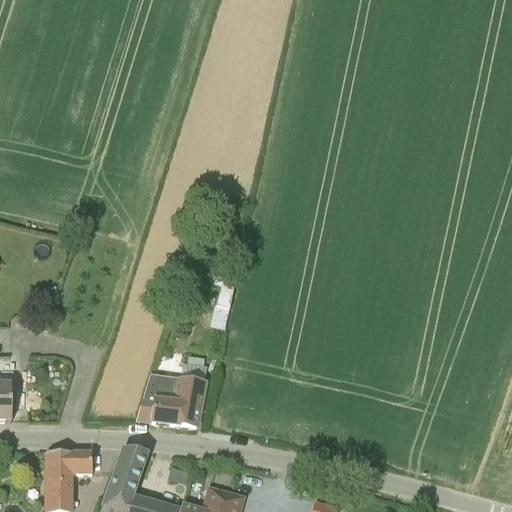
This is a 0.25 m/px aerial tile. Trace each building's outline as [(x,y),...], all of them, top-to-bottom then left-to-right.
[(228,315),(233,294),(220,290),(215,312),(228,315)] [(0,348),(10,348),(10,329),(0,329),(0,348)] [(176,396),(145,393),(135,425),(150,426),(150,428),(195,433),(203,387),(179,384),(176,396)] [(10,389),(0,389),(0,426),(10,427),(10,389)] [(146,460),(122,456),(102,511),(157,511),(131,504),(146,460)] [(91,458),(45,458),(44,487),(45,487),(44,511),(69,511),(70,480),(91,479),(91,458)] [(237,511),(239,507),(208,498),(203,511),(237,511)]
